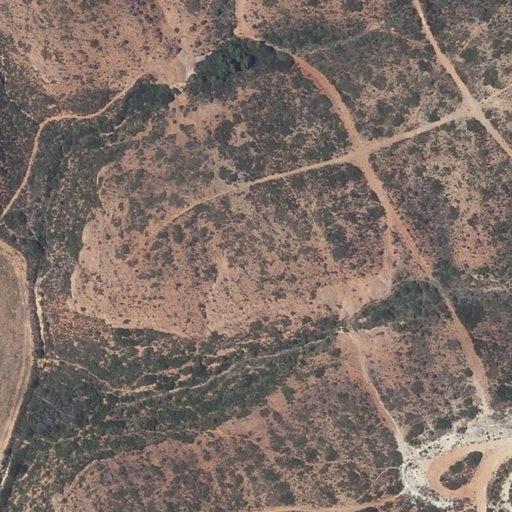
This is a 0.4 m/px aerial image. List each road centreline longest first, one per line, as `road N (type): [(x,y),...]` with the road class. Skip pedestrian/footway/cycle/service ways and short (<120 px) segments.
road 1 (track): [(414,0),(475,107),(511,148)]
road 2 (track): [(479,485),(449,494),(428,475),(451,456),(495,448)]
